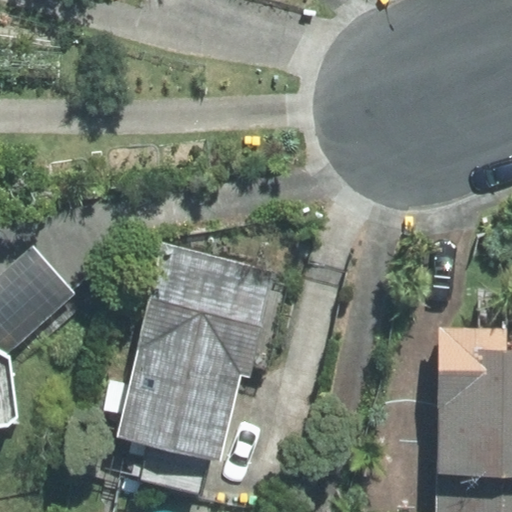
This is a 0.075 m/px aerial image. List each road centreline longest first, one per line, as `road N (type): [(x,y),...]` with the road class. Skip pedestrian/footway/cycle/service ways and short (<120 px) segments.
road 1 (unknown): [(17,0),(389,112),(354,357),(316,511)]
road 2 (residential): [(389,112),(511,78)]
